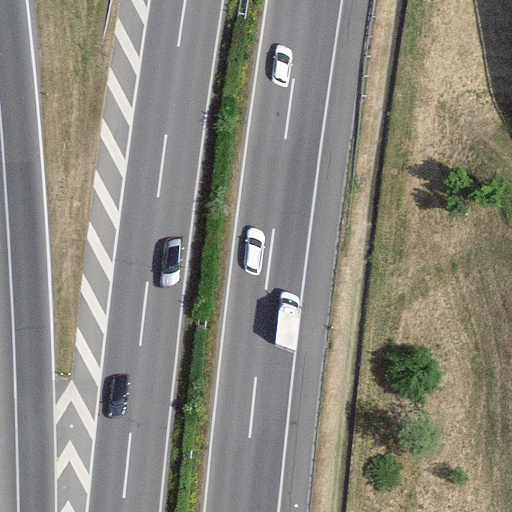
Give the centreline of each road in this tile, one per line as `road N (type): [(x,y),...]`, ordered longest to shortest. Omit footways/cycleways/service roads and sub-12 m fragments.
road 1 (motorway): [(242,511),(306,0)]
road 2 (motorway): [(185,0),(123,511)]
road 3 (motorway): [(5,0),(46,511)]
